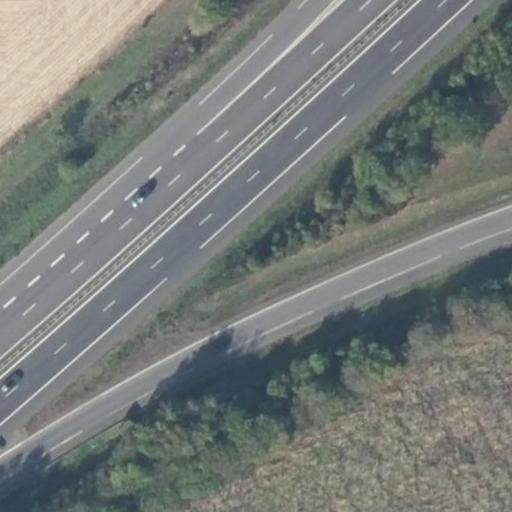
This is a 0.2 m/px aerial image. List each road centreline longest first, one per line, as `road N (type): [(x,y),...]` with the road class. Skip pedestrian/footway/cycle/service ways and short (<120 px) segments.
road 1 (trunk): [(0,398),(443,0)]
road 2 (trunk): [(0,466),(198,353),(511,218)]
road 3 (trunk): [(209,146),(0,332)]
road 4 (trunk): [(368,0),(209,146)]
road 5 (trunk): [(317,0),(274,44),(209,146)]
